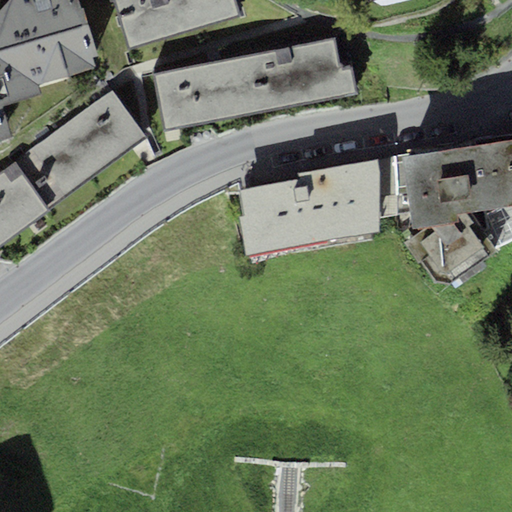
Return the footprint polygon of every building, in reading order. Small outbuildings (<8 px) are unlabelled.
[(0,96),(3,105),(42,95),(38,83),(95,66),(93,55),(98,54),(84,7),(80,9),(77,0),(6,0),(0,8),(0,96)] [(109,0),(110,1),(113,0),(128,47),(240,13),(235,0),(109,0)] [(153,73),(163,128),(357,92),(352,67),(342,69),(335,39),(153,73)] [(0,245),(146,136),(111,90),(0,173),(0,245)] [(3,105),(0,96),(0,139),(13,136),(3,105)] [(511,138),(402,155),(415,233),(402,241),(418,264),(422,261),(438,282),(452,283),(497,250),(496,247),(511,239),(511,138)] [(299,178),(239,188),(244,214),(238,215),(246,254),(380,230),(380,217),(396,214),(394,155),(298,173),(299,178)]
